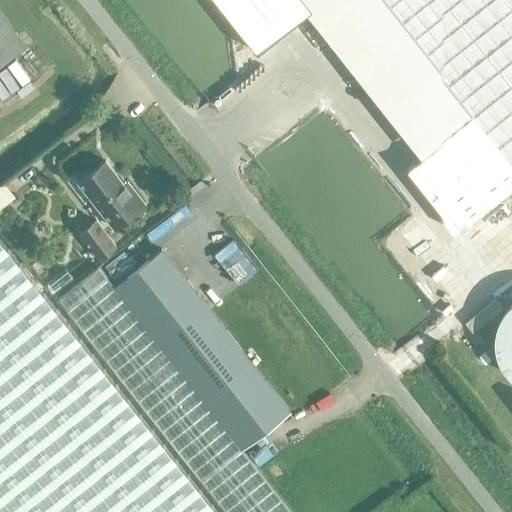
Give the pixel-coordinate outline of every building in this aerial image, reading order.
[(476,113),(386,0),(304,0),(363,74),(363,73),(426,152),(476,113)] [(511,0),(386,0),(476,113),(426,152),(406,167),(457,232),(511,188),(511,0)] [(0,65),(25,46),(0,12),(0,65)] [(113,228),(143,203),(131,189),(125,194),(120,187),(122,185),(102,161),(76,183),(113,228)] [(0,182),(0,202),(12,194),(3,180),(0,182)] [(97,259),(114,246),(94,220),(77,234),(97,259)] [(431,242),(419,252),(433,269),(451,254),(422,220),(406,233),(410,237),(420,229),(431,242)] [(113,286),(73,236),(33,268),(225,511),(292,511),(241,448),(289,409),(161,248),(113,286)] [(0,511),(217,511),(0,239),(0,511)] [(467,322),(474,331),(504,307),(496,298),(467,322)] [(511,303),(509,306),(506,311),(503,317),(500,322),(499,328),(498,335),(498,341),(499,347),(500,353),(503,359),(506,365),(509,370),(511,372),(511,303)]
